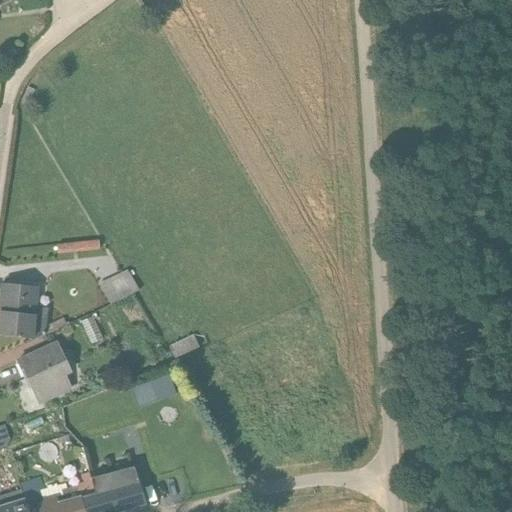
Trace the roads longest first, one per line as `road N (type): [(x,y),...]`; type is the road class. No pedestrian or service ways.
road 1 (unclassified): [(393,482),(357,0)]
road 2 (residential): [(107,0),(34,54),(16,78),(0,159)]
road 3 (residential): [(200,511),(324,479),(393,482)]
